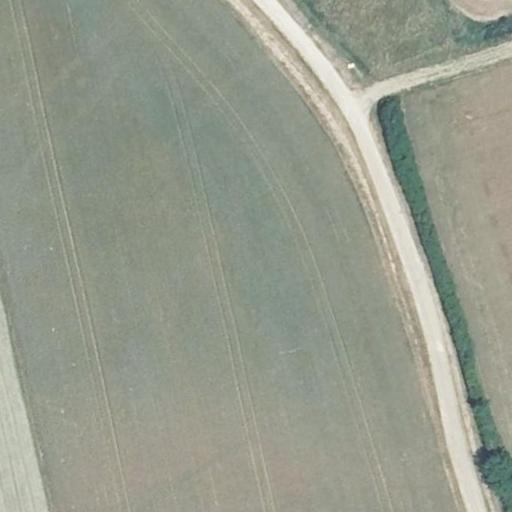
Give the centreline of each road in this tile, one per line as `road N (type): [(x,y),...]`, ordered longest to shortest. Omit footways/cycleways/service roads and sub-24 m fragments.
road 1 (track): [(478,511),(436,353),(351,105),(260,0)]
road 2 (track): [(351,105),(511,44)]
